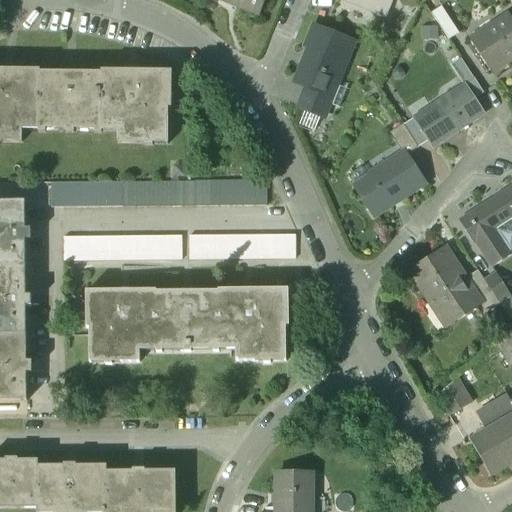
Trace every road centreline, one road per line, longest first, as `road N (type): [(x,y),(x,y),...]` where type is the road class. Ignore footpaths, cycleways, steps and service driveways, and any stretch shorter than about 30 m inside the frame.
road 1 (residential): [(310,210),(282,221),(55,221)]
road 2 (residential): [(346,294),(375,278),(461,173),(508,143)]
road 3 (residential): [(374,358),(260,435),(220,511)]
road 4 (residential): [(463,511),(374,358)]
road 5 (residential): [(247,89),(203,50),(109,4)]
road 6 (residential): [(310,210),(247,89)]
